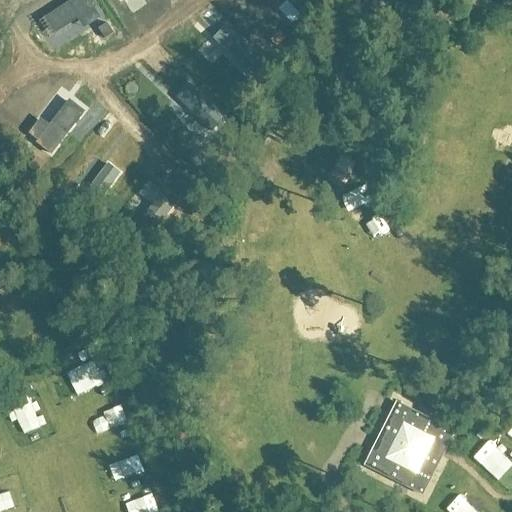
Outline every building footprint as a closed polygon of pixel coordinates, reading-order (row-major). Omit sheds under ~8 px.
[(456,86),(480,98),(488,81),(464,69),(456,86)] [(437,196),(434,215),(444,217),(447,198),(437,196)] [(398,405),(366,468),(423,497),(455,434),(398,405)] [(35,423),(44,442),(57,436),(47,417),(35,423)] [(101,465),(125,453),(113,428),(89,440),(101,465)] [(0,444),(0,450),(7,465),(23,458),(14,439),(0,444)] [(110,483),(117,502),(142,492),(134,473),(110,483)] [(0,502),(0,504),(1,511),(17,511),(16,500),(0,502)]
